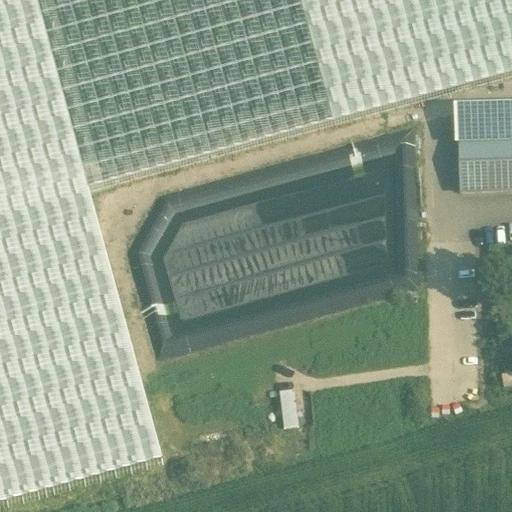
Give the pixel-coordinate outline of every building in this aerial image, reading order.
[(511,0),(0,0),(0,507),(159,465),(85,194),(511,78),(511,0)] [(458,148),(458,144),(511,142),(511,110),(454,113),(455,148),(458,148)] [(511,142),(458,144),(458,148),(459,194),(511,192),(511,142)] [(480,386),(477,338),(463,338),(466,387),(480,386)] [(433,381),(310,386),(312,427),(434,423),(433,381)]
